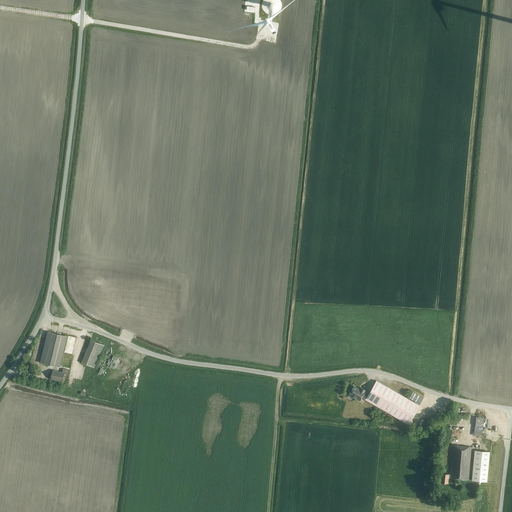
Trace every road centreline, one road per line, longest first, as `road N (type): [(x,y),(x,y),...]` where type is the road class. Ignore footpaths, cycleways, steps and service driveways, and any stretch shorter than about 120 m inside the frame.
road 1 (unclassified): [(93,330),(205,365),(286,375),(378,372),(455,399),(511,408)]
road 2 (unclassified): [(43,316),(83,0)]
road 3 (unknown): [(280,374),(267,511)]
